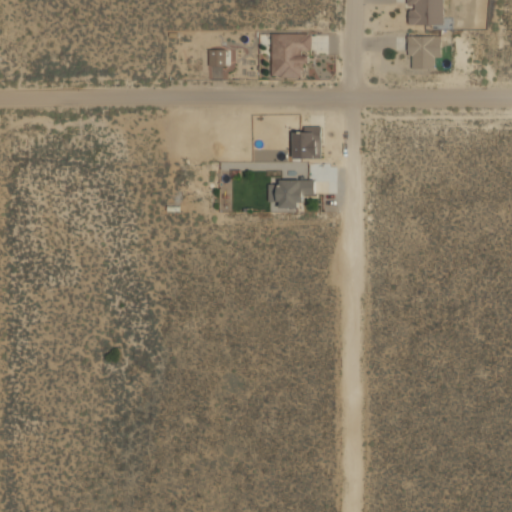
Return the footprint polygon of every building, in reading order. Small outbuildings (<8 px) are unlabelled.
[(407,0),(407,24),(443,24),(443,0),(407,0)] [(441,34),(408,34),(408,67),(441,66),(441,34)] [(277,74),(298,73),(298,52),(311,52),(311,35),(276,36),(277,74)] [(209,65),(226,65),(226,49),(210,48),(209,65)] [(322,125),(294,125),(294,157),(322,157),(322,125)] [(316,179),(269,179),(269,200),(277,200),(277,206),(304,206),(304,196),(316,196),(316,179)]
